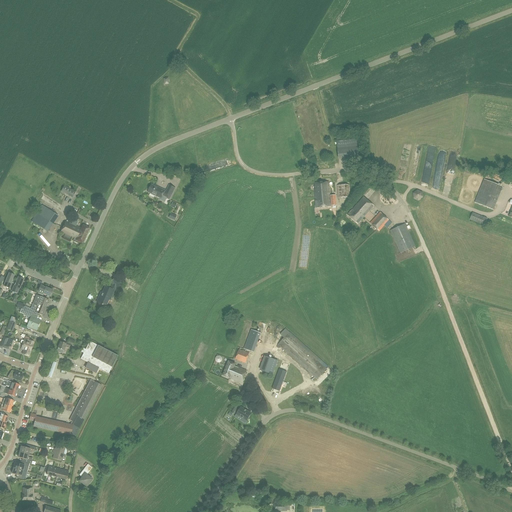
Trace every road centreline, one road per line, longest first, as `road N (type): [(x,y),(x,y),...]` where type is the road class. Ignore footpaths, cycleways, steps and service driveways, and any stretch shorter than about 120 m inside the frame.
road 1 (tertiary): [(231,117),(511,11)]
road 2 (tertiary): [(69,288),(128,170),(156,148),(231,117)]
road 3 (unclassified): [(511,490),(302,411)]
road 4 (track): [(511,470),(431,262)]
road 5 (unclassified): [(382,180),(338,169),(248,169),(237,156),(231,117)]
road 6 (unknown): [(106,511),(118,474),(81,443),(126,389),(108,380)]
road 7 (track): [(231,117),(177,56),(196,15),(170,0)]
road 8 (unclassified): [(205,511),(264,420),(302,411)]
